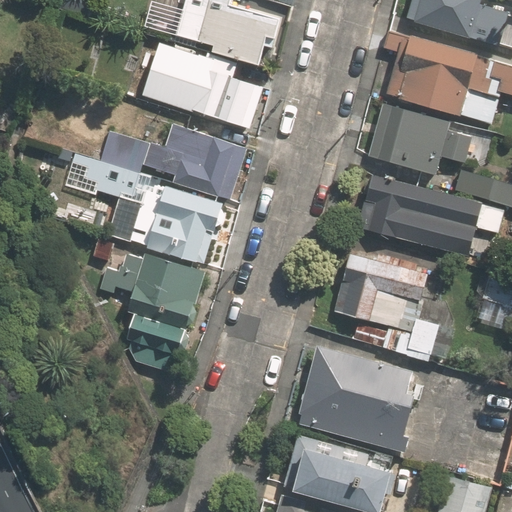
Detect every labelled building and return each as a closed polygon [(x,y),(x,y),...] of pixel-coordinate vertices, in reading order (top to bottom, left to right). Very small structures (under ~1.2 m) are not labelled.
[(87,0),(62,0),(59,4),(77,16),(87,0)] [(258,64),(266,36),(276,39),(282,19),(228,4),(229,0),(185,0),(176,34),(216,46),(214,52),(258,64)] [(501,22),(511,24),(511,0),(506,0),(505,7),(483,1),(483,0),(412,0),(407,19),(495,43),(501,22)] [(84,34),(60,25),(45,68),(70,76),(84,34)] [(511,64),(510,64),(389,31),(384,49),(399,53),(388,93),(494,123),(502,92),(511,94),(511,64)] [(188,95),(198,98),(193,111),(253,129),(265,89),(235,80),(239,67),(192,52),(180,92),(188,95)] [(138,103),(181,116),(187,97),(144,84),(138,103)] [(463,161),(470,135),(451,130),(453,121),(382,102),(368,156),(438,175),(443,156),(463,161)] [(101,160),(143,175),(147,163),(161,168),(177,174),(174,181),(232,201),(249,151),(192,131),(177,125),(169,147),(113,127),(105,148),(101,160)] [(143,175),(101,160),(82,153),(72,179),(91,186),(133,200),(143,175)] [(477,227),(491,231),(498,208),(511,211),(511,183),(460,169),(457,181),(454,193),(372,170),(357,226),(469,257),(477,227)] [(226,203),(169,185),(168,188),(150,182),(144,204),(123,198),(111,234),(132,241),(150,246),(207,264),(226,203)] [(135,331),(131,343),(138,345),(134,360),(176,373),(207,270),(149,253),(147,256),(116,247),(117,243),(98,237),(87,271),(107,277),(103,290),(117,294),(118,288),(134,292),(128,311),(135,313),(130,329),(135,331)] [(417,316),(430,271),(350,249),(334,310),(360,317),(354,341),(428,362),(439,322),(417,316)] [(511,275),(494,267),(481,297),(511,310),(511,275)] [(403,451),(419,393),(410,390),(416,369),(324,343),(318,342),(299,411),(305,412),(302,423),(403,451)] [(285,486),(378,511),(382,511),(397,461),(299,434),(285,486)] [(487,511),(494,486),(441,473),(431,511),(487,511)] [(327,511),(281,499),(277,511),(327,511)]
